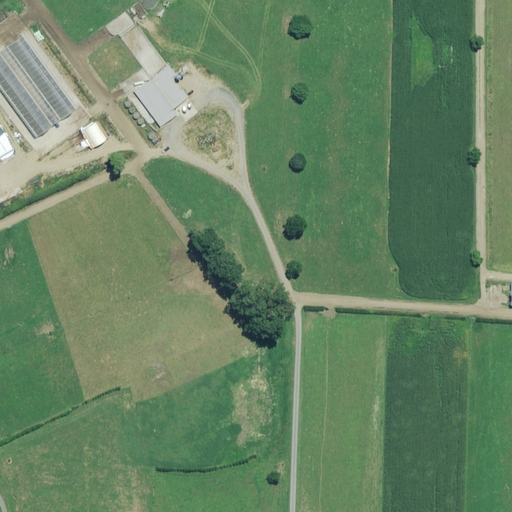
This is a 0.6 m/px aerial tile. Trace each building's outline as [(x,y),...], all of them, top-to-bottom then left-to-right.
[(177,82),(187,75),(183,70),(176,75),(169,66),(135,92),(161,127),(177,115),(173,109),(188,98),(177,82)] [(141,116),(128,100),(123,104),(136,120),(141,116)] [(191,101),(181,109),(185,113),(195,105),(191,101)] [(137,121),(137,122),(137,123),(138,124),(138,125),(139,125),(140,125),(140,126),(141,126),(142,126),(142,125),(143,125),(144,125),(144,124),(145,124),(145,123),(145,122),(145,121),(145,120),(144,119),(144,118),(143,118),(142,117),(141,117),(140,117),(139,118),(138,119),(137,120),(137,121)] [(154,132),(147,137),(154,146),(161,141),(154,132)]
